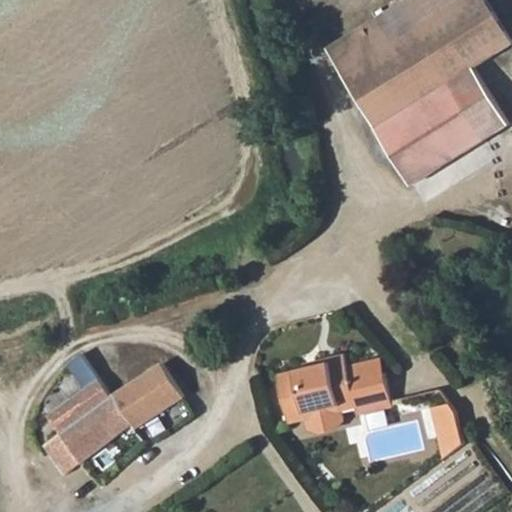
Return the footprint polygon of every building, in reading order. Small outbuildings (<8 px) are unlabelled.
[(310,0),(281,0),(287,12),(310,0)] [(370,14),(374,20),(326,50),(364,112),(403,150),(430,164),(501,118),(465,64),(510,37),(486,0),(406,0),(385,13),(381,6),(370,14)] [(364,112),(406,180),(430,164),(403,150),(364,112)] [(369,357),(372,373),(388,369),(384,353),(369,357)] [(362,400),(391,379),(388,369),(372,373),(369,357),(351,362),(349,356),(280,372),(292,423),(310,418),(312,426),(324,429),(346,412),(345,409),(362,400)] [(136,427),(140,433),(188,400),(167,366),(118,399),(126,411),(136,427)] [(364,406),(399,396),(391,379),(362,400),(364,406)] [(57,442),(51,446),(71,471),(90,459),(136,427),(126,411),(118,399),(107,383),(48,423),(57,442)] [(436,397),(444,426),(466,420),(465,414),(462,402),(455,392),(436,397)] [(471,439),(466,420),(444,426),(450,445),(471,439)] [(71,471),(51,446),(45,449),(59,478),(71,471)]
